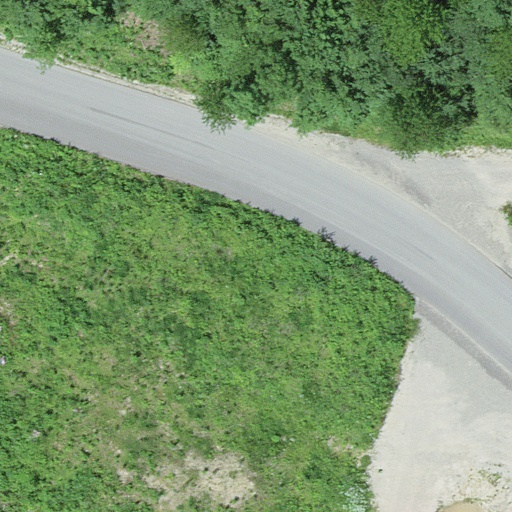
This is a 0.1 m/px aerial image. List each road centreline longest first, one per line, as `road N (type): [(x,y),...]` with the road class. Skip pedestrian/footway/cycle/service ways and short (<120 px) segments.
road 1 (track): [(404,511),(439,421),(505,314)]
road 2 (track): [(511,180),(464,195),(405,232)]
